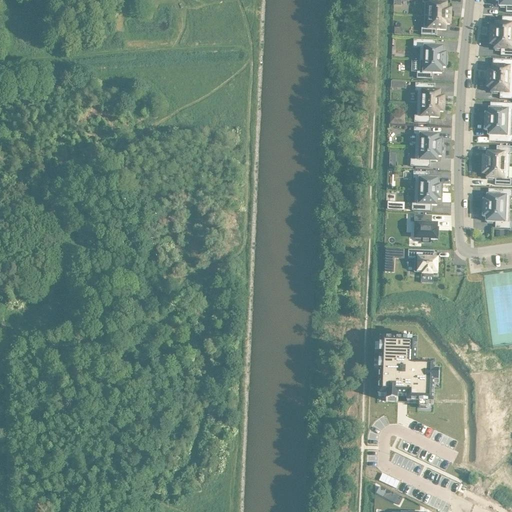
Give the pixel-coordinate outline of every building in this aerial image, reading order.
[(425,4),(424,16),(450,18),(450,10),(447,10),(447,4),(438,4),(437,0),(422,0),(423,4),(425,4)] [(511,0),(495,0),(496,2),(499,2),(499,7),(500,7),(506,7),(507,7),(506,13),(511,13),(511,0)] [(450,18),(424,16),(424,29),(422,29),(421,36),(436,36),(437,30),(446,31),(446,25),(450,25),(450,18)] [(491,36),(511,37),(511,18),(502,18),(502,24),(495,23),(495,28),(491,28),(491,36)] [(511,37),(491,36),(490,45),(494,45),(494,50),(502,50),(502,56),(511,56),(511,37)] [(420,48),(420,60),(446,61),(446,56),(446,54),(443,54),(443,48),(436,47),(436,41),(414,40),(414,48),(420,48)] [(446,61),(420,60),(419,73),(417,73),(417,79),(432,80),(432,74),(442,74),(442,68),(445,68),(446,66),(446,61)] [(488,80),(511,80),(511,61),(500,61),(500,67),(492,66),(492,71),(488,71),(488,80)] [(511,80),(488,80),(487,88),(491,88),(491,93),(500,93),(500,99),(511,99),(511,80)] [(417,104),(443,105),(443,100),(444,98),(440,98),(440,92),(433,91),(433,85),(416,85),(416,91),(418,92),(417,104)] [(443,110),(443,105),(417,104),(417,117),(415,117),(415,123),(430,124),(430,118),(439,118),(439,112),(443,112),(443,110)] [(486,114),(485,123),(511,124),(511,111),(511,110),(511,104),(497,104),(497,110),(489,110),(489,115),(486,114)] [(511,124),(485,123),(485,131),(488,131),(488,136),(498,136),(497,142),(511,143),(511,136),(511,137),(511,124)] [(416,148),(441,149),(442,141),(438,140),(438,136),(429,135),(429,129),(414,129),(414,135),(416,135),(416,148)] [(484,157),(483,166),(509,167),(510,154),(511,154),(511,148),(497,147),(497,153),(487,153),(487,158),(484,157)] [(441,157),(441,149),(416,148),(415,160),(411,160),(411,167),(430,168),(430,162),(437,162),(438,157),(441,157)] [(509,167),(483,166),(483,174),(486,174),(486,179),(495,179),(495,186),(510,186),(511,180),(509,180),(509,167)] [(415,179),(415,192),(441,193),(441,186),(438,186),(438,180),(428,179),(429,173),(414,173),(413,179),(415,179)] [(484,201),(483,209),(509,210),(510,197),(511,197),(511,191),(497,190),(497,196),(487,196),(487,201),(484,201)] [(441,193),(415,192),(414,204),(412,204),(412,211),(431,212),(431,206),(437,206),(437,200),(441,200),(441,193)] [(492,223),(496,223),(495,229),(510,229),(511,223),(509,223),(509,210),(483,209),(483,217),(486,217),(486,222),(488,222),(488,223),(488,222),(492,222),(492,223)] [(415,216),(415,225),(416,225),(415,239),(421,239),(421,243),(430,243),(430,240),(437,240),(438,230),(436,230),(437,225),(431,225),(432,217),(415,216)] [(386,250),(385,273),(394,273),(394,259),(404,259),(404,250),(386,250)] [(409,251),(408,259),(415,259),(414,272),(422,273),(422,285),(432,286),(433,273),(437,273),(438,259),(434,258),(434,252),(409,251)] [(380,340),(378,397),(402,397),(407,398),(407,404),(433,405),(435,364),(416,363),(417,341),(380,340)]
